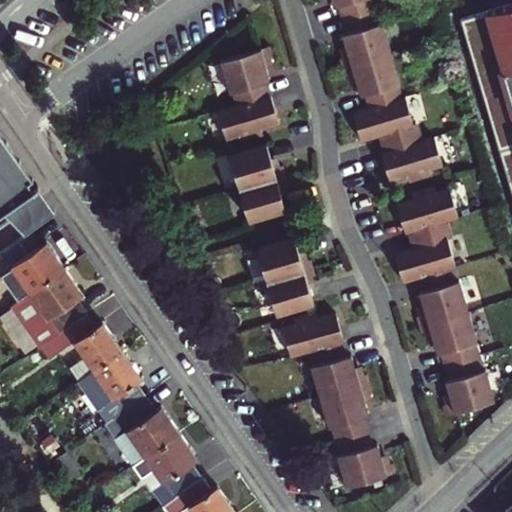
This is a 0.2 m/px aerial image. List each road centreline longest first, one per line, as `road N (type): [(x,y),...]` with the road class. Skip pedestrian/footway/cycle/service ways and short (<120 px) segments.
road 1 (residential): [(191,0),(36,117),(28,134),(290,511)]
road 2 (residential): [(442,504),(383,303),(340,206),(326,114),(294,0)]
